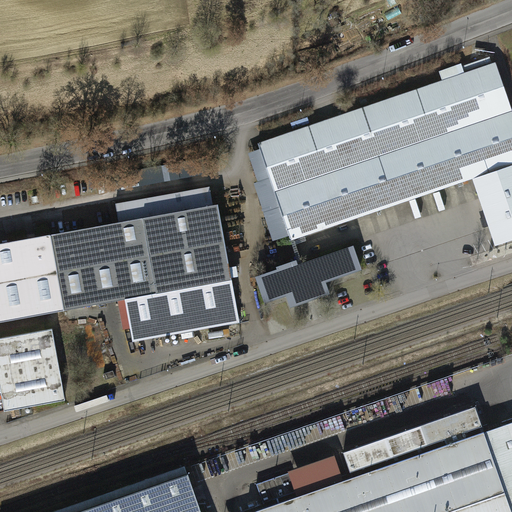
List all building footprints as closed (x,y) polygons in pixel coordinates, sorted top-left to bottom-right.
[(511,90),(502,62),(260,147),(293,239),(477,175),(501,245),(511,240),(511,90)] [(139,171),(141,184),(192,176),(190,163),(139,171)] [(226,207),(0,247),(0,321),(239,278),(226,207)] [(360,245),(267,279),(274,299),(292,292),(297,306),(335,292),(331,282),(368,268),(360,245)] [(60,325),(0,337),(0,393),(6,392),(10,415),(77,401),(60,325)] [(511,511),(511,422),(485,431),(476,406),(344,452),(353,477),(253,511),(511,511)] [(202,511),(186,465),(53,511),(202,511)]
